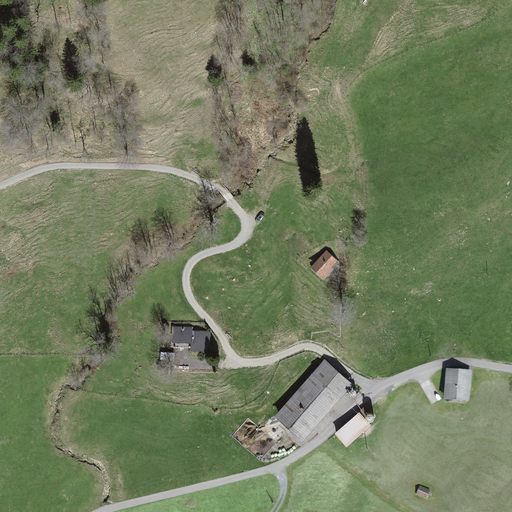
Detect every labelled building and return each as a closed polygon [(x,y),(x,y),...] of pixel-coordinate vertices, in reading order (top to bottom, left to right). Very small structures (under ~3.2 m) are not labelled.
[(327,252),(312,270),(325,281),(334,270),(332,268),(338,262),(327,252)] [(205,338),(171,336),(170,354),(204,355),(205,338)] [(354,386),(325,360),(273,418),(303,443),(354,386)] [(471,375),(444,372),(441,399),(469,401),(471,375)] [(373,412),(367,405),(335,435),(347,448),(371,426),(365,419),(373,412)] [(369,422),(370,423),(371,424),(372,424),(374,424),(375,423),(376,422),(377,420),(376,419),(376,417),(375,416),(374,415),(372,415),(371,415),(370,416),(369,417),(368,418),(368,419),(368,421),(369,422)]
